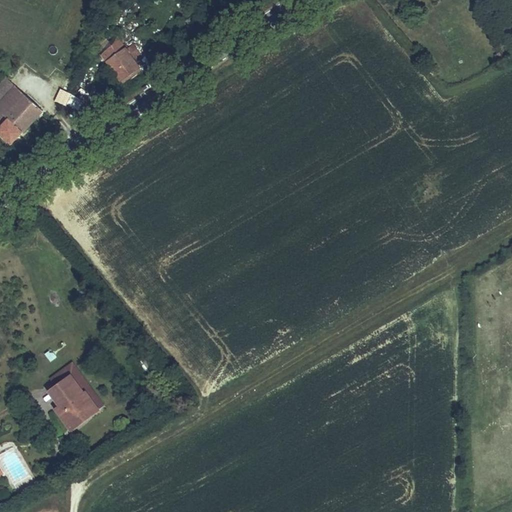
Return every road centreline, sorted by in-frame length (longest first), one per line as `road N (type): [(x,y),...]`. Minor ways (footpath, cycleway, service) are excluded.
road 1 (track): [(72,508),(91,476),(511,232)]
road 2 (primary): [(321,0),(0,214)]
